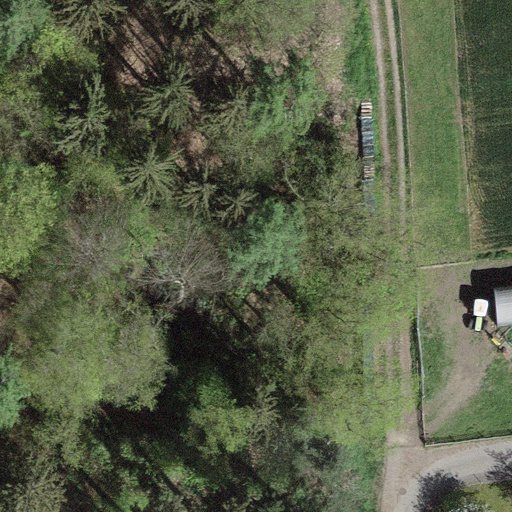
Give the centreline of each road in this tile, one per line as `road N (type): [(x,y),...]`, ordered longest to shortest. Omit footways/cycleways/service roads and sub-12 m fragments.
road 1 (track): [(370,0),(401,461)]
road 2 (residential): [(511,447),(401,461),(405,511)]
